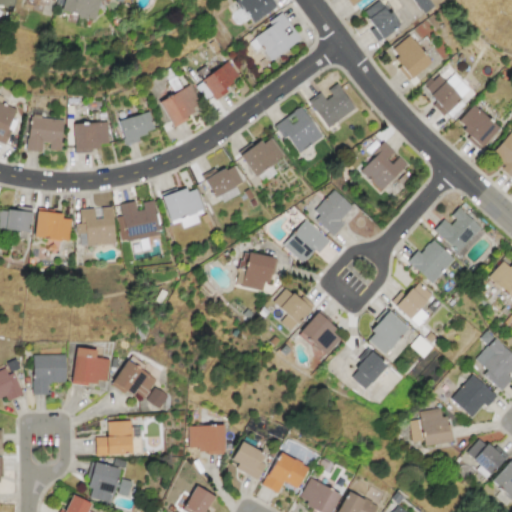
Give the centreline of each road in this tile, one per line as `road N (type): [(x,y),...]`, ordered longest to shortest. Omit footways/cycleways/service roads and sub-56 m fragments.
road 1 (residential): [(0,167),(77,183),(147,169),(214,139),(338,48)]
road 2 (tertiary): [(306,0),(447,174),(511,230)]
road 3 (residential): [(26,487),(63,468),(62,420),(26,421),(26,487)]
road 4 (residential): [(381,251),(353,251),(324,281),(353,309),(381,279),(381,251)]
